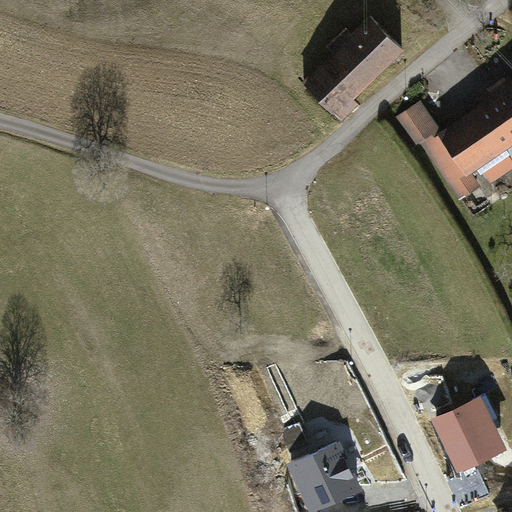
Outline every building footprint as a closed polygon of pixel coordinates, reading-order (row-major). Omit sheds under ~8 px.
[(341,54),(315,79),(350,116),(417,51),(383,15),(364,33),(357,25),(335,47),(341,54)] [(426,98),(396,118),(416,149),(426,142),(464,200),(482,188),(474,176),(511,150),(511,83),(446,127),(426,98)] [(438,412),(472,472),(511,448),(511,420),(491,382),(438,412)] [(285,432),(294,450),(312,442),(304,424),(285,432)] [(298,454),(326,511),(382,484),(353,427),(298,454)]
